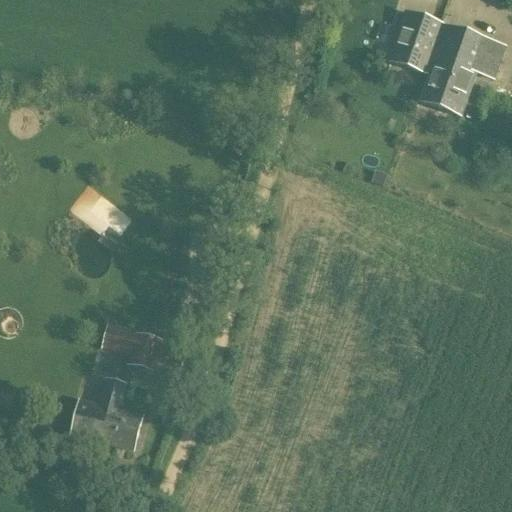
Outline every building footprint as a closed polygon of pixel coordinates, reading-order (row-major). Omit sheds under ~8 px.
[(419,104),(460,119),(475,76),(494,83),(505,52),(406,16),(389,64),(429,78),(419,104)] [(511,183),(511,167),(501,163),(495,177),(511,183)] [(69,209),(101,237),(112,225),(122,234),(132,223),(89,186),(69,209)] [(127,366),(156,374),(164,343),(107,328),(101,351),(129,358),(127,366)] [(133,453),(141,421),(117,415),(124,388),(108,384),(101,410),(78,404),(70,437),(133,453)]
